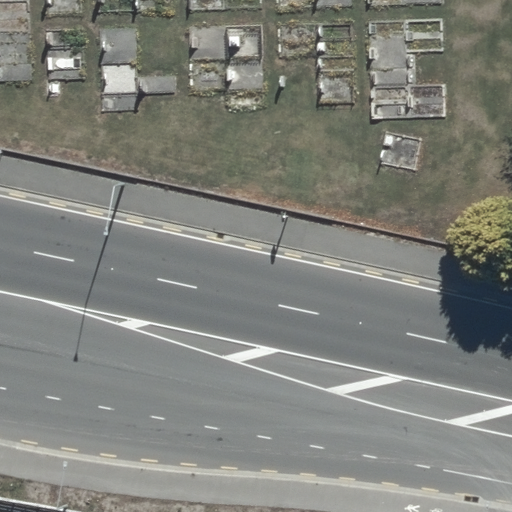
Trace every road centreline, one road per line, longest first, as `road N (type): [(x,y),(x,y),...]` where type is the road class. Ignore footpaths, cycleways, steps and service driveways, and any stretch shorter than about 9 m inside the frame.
road 1 (secondary): [(0,249),(386,374)]
road 2 (secondary): [(386,374),(0,330)]
road 3 (secondary): [(511,401),(386,374)]
